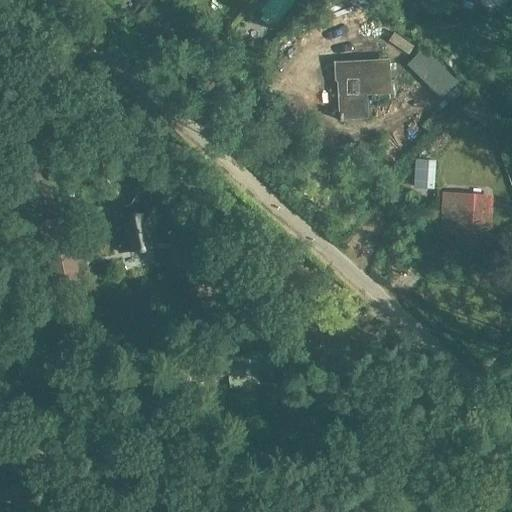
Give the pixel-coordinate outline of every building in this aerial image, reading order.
[(324,83),(328,49),(309,48),(308,64),(298,63),(296,80),(324,83)] [(367,117),(364,80),(341,82),(343,118),(367,117)] [(441,189),(442,163),(436,163),(436,159),(415,159),(414,188),(441,189)] [(121,212),(123,219),(115,220),(122,252),(155,245),(152,231),(162,216),(151,207),(155,203),(143,192),(121,212)] [(448,196),(445,234),(456,235),(456,246),(486,248),(490,199),(448,196)] [(82,285),(75,252),(47,257),(55,291),(82,285)] [(252,357),(235,359),(234,355),(228,356),(232,387),(258,383),(256,370),(278,366),(276,351),(251,355),(252,357)] [(301,401),(299,388),(287,390),(289,403),(301,401)]
